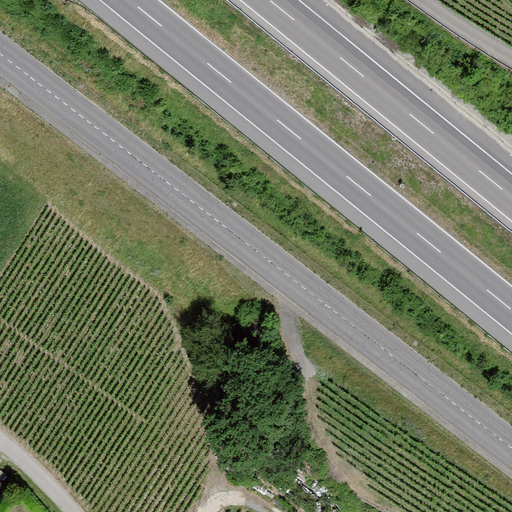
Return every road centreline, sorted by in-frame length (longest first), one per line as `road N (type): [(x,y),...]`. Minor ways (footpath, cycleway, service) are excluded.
road 1 (tertiary): [(511,447),(0,53)]
road 2 (motorway): [(128,0),(511,311)]
road 3 (motorway): [(511,195),(272,0)]
